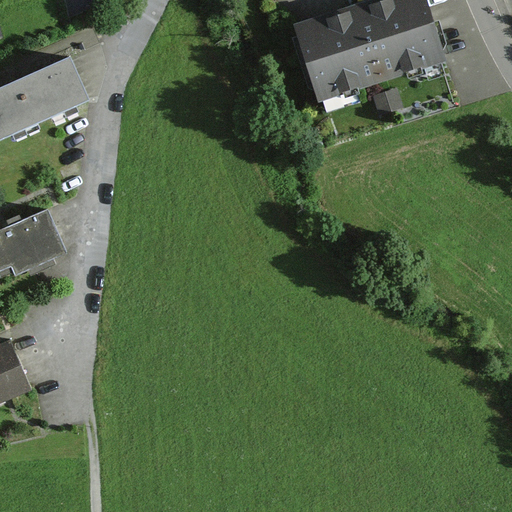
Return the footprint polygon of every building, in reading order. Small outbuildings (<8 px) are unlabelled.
[(421,0),(390,0),(293,33),(318,107),(443,65),(421,0)] [(27,81),(0,92),(0,141),(88,102),(70,62),(27,81)] [(397,91),(374,99),(381,118),(404,110),(397,91)] [(63,257),(47,216),(5,232),(0,234),(0,273),(10,270),(13,277),(63,257)] [(0,346),(0,406),(30,393),(8,343),(0,346)]
